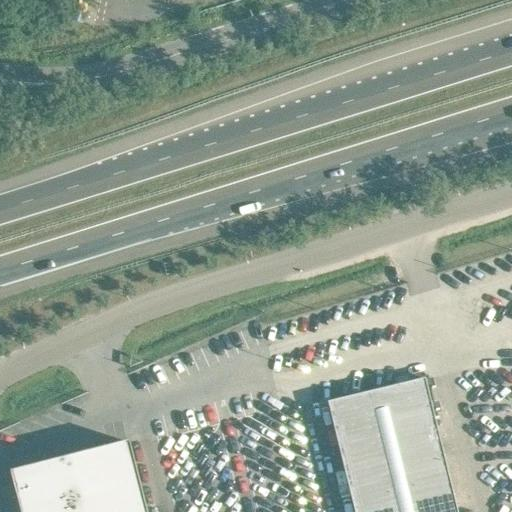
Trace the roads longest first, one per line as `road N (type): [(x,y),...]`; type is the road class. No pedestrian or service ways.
road 1 (unclassified): [(0,374),(138,309),(511,194)]
road 2 (motorway): [(0,273),(511,113)]
road 3 (motorway): [(511,51),(0,210)]
road 4 (tertiary): [(0,79),(45,84),(368,0)]
